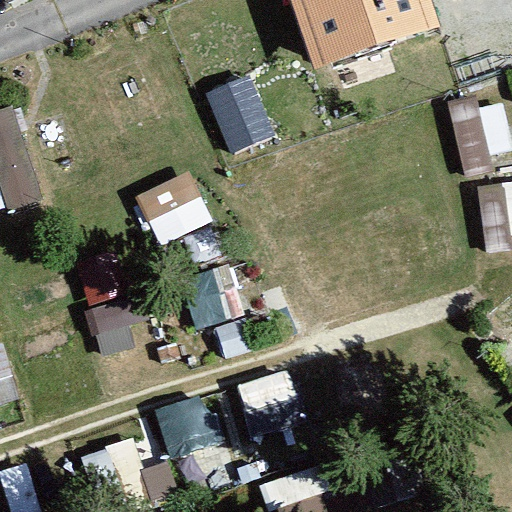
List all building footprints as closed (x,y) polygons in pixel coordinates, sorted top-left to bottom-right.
[(447,0),(304,0),(328,68),(456,25),(447,0)] [(104,70),(125,127),(165,113),(144,56),(104,70)] [(254,79),(219,88),(235,149),(270,140),(254,79)] [(487,102),(455,108),(471,193),(485,193),(504,187),(500,169),(511,166),(511,120),(509,107),(489,111),(487,102)] [(20,109),(0,115),(0,220),(51,204),(20,109)] [(189,175),(140,199),(162,244),(211,220),(189,175)] [(511,189),(511,190),(485,193),(494,258),(511,255),(511,189)] [(125,249),(83,256),(91,300),(133,292),(125,249)] [(228,269),(184,283),(198,328),(217,322),(228,357),(279,341),(270,313),(245,321),(228,269)] [(511,289),(484,311),(511,347),(511,289)] [(142,298),(93,311),(104,355),(131,348),(125,324),(147,319),(142,298)] [(9,347),(0,350),(0,436),(26,428),(20,411),(31,408),(9,347)] [(403,378),(342,399),(382,511),(443,489),(403,378)] [(308,391),(250,409),(271,479),(329,462),(308,391)] [(216,399),(162,416),(177,465),(231,449),(216,399)] [(141,446),(79,467),(94,511),(187,511),(180,489),(157,496),(141,446)] [(50,511),(35,464),(5,474),(17,511),(50,511)] [(321,511),(308,472),(275,483),(285,511),(321,511)] [(269,511),(262,491),(207,510),(207,511),(269,511)]
